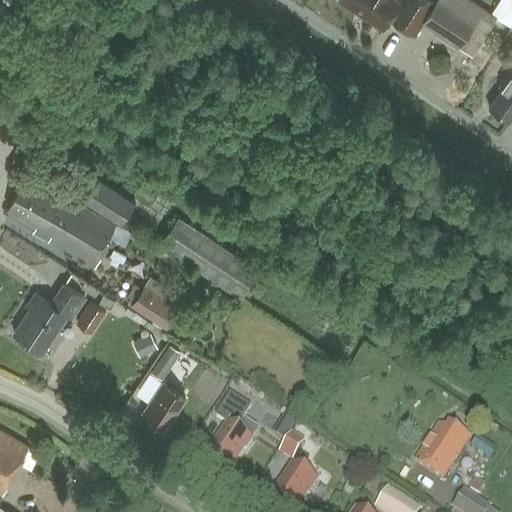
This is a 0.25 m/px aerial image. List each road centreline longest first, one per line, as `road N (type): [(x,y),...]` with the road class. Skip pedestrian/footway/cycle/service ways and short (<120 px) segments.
road 1 (residential): [(274,0),(511,153)]
road 2 (unclassified): [(199,511),(0,387)]
road 3 (secondary): [(0,160),(61,0)]
